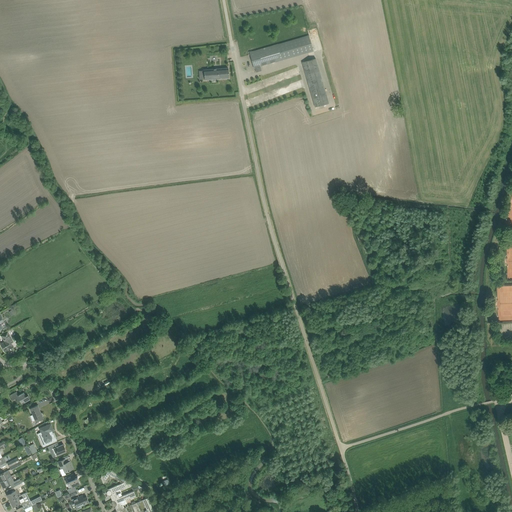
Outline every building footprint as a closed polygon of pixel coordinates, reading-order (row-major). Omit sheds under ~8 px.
[(260,66),(314,51),(309,36),(250,53),(254,68),(255,68),(256,72),(262,71),(260,66)] [(329,103),(316,58),(302,62),(315,107),(329,103)] [(228,68),(204,70),(204,71),(199,71),(199,74),(204,73),(205,80),(229,78),(228,68)] [(13,342),(8,332),(1,336),(4,342),(0,344),(4,350),(6,349),(7,351),(13,347),(11,343),(13,342)] [(26,401),(30,399),(28,395),(26,396),(24,392),(19,395),(17,391),(10,395),(12,400),(16,398),(18,401),(20,400),(22,404),(26,401)] [(38,405),(33,407),(30,408),(36,422),(44,418),(43,419),(42,418),(44,417),(45,417),(45,416),(45,415),(43,413),(42,413),(40,413),(40,412),(40,411),(38,405)] [(43,437),(39,438),(43,447),(51,444),(49,439),(55,436),(54,432),(53,433),(52,431),(54,430),(51,424),(40,428),(43,437)] [(53,452),(55,457),(67,452),(63,444),(55,447),(54,444),(48,447),(49,450),(54,448),(55,451),(53,452)] [(9,466),(19,461),(18,458),(7,463),(9,466)] [(63,468),(65,472),(74,468),(70,460),(66,462),(65,458),(58,461),(61,469),(63,468)] [(114,478),(122,483),(129,480),(107,467),(106,468),(105,468),(104,468),(103,469),(102,470),(102,471),(103,472),(103,473),(101,477),(103,483),(107,481),(109,478),(108,478),(110,475),(115,477),(114,478)] [(3,472),(0,474),(0,481),(11,476),(8,470),(4,472),(3,472)] [(80,484),(78,479),(77,477),(75,478),(73,474),(65,478),(67,484),(70,483),(72,488),(80,484)] [(11,476),(0,481),(0,483),(1,484),(1,485),(2,485),(3,487),(9,484),(10,484),(14,481),(11,476)] [(136,484),(129,480),(122,483),(107,489),(108,490),(107,491),(107,492),(107,493),(107,494),(108,495),(109,495),(110,495),(112,500),(119,497),(118,494),(117,494),(116,491),(121,489),(121,490),(136,484)] [(10,500),(21,495),(17,488),(23,485),(22,483),(16,485),(13,487),(12,487),(13,487),(15,490),(7,494),(10,500)] [(124,508),(123,505),(127,503),(126,501),(136,496),(134,491),(119,497),(112,500),(112,501),(112,502),(111,502),(111,503),(111,504),(111,505),(112,505),(112,506),(113,506),(114,506),(116,511),(117,511),(124,508)] [(21,495),(10,500),(13,506),(18,504),(21,502),(22,504),(26,502),(23,498),(28,496),(26,492),(21,495)] [(83,495),(72,500),(77,509),(81,507),(81,506),(89,503),(87,497),(84,498),(83,495)] [(26,502),(22,504),(23,507),(22,507),(23,510),(32,506),(37,503),(42,501),(40,496),(30,501),(29,500),(26,502)] [(143,500),(147,510),(145,511),(144,511),(154,511),(148,497),(143,500)] [(137,502),(132,504),(134,511),(141,511),(137,502)] [(37,503),(32,506),(34,511),(35,511),(40,510),(38,507),(37,503)]
